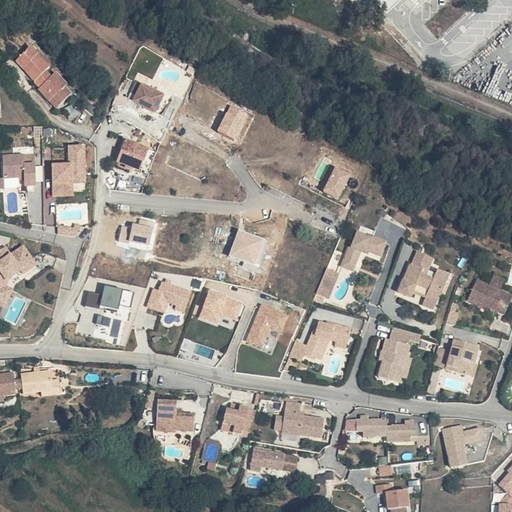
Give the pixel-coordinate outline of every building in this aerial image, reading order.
[(371,0),(387,17),(404,0),(371,0)] [(29,72),(37,80),(47,70),(52,66),(39,52),(34,56),(28,49),(17,58),(25,67),(27,65),(32,70),(29,72)] [(53,76),(47,70),(37,80),(42,86),(39,88),(50,99),(53,96),(61,104),(72,93),(66,86),(63,88),(57,81),(63,76),(58,71),(53,76)] [(65,86),(63,76),(57,81),(63,88),(66,86),(65,86)] [(135,101),(158,111),(165,94),(143,84),(135,101)] [(61,104),(53,96),(50,99),(57,107),(61,104)] [(232,105),(219,130),(236,139),(248,114),(232,105)] [(150,150),(126,141),(118,162),(142,171),(150,150)] [(85,146),(70,146),(71,165),(64,165),(64,170),(54,170),(54,195),(66,195),(66,183),(74,183),(73,176),(86,176),(85,146)] [(69,162),(68,146),(57,146),(58,162),(69,162)] [(26,154),(4,153),(3,175),(21,176),(25,177),(25,180),(25,185),(36,186),(37,164),(26,163),(26,154)] [(337,167),(324,191),(339,198),(352,175),(337,167)] [(74,183),(66,183),(66,195),(74,195),(74,183)] [(371,237),(356,232),(351,246),(348,245),(342,261),(354,265),(361,249),(365,251),(366,250),(374,253),(375,249),(382,251),(386,241),(371,235),(371,237)] [(25,275),(38,266),(26,247),(13,256),(8,247),(0,251),(0,267),(1,269),(0,270),(0,300),(7,285),(10,279),(22,271),(25,275)] [(428,261),(413,255),(408,267),(407,266),(404,274),(408,275),(405,281),(402,279),(396,295),(409,300),(411,295),(414,287),(427,292),(424,300),(421,308),(431,312),(438,294),(443,282),(445,276),(434,272),(432,275),(430,281),(422,278),(424,272),(428,261)] [(354,265),(342,261),(341,265),(352,270),(354,265)] [(328,271),(319,292),(328,296),(337,275),(328,271)] [(424,272),(422,278),(430,281),(432,275),(424,272)] [(154,288),(147,307),(165,313),(170,302),(178,305),(177,308),(185,311),(192,291),(163,281),(160,290),(154,288)] [(448,284),(443,282),(438,294),(443,296),(448,284)] [(511,302),(511,298),(478,282),(468,302),(483,309),(484,307),(505,317),(511,302)] [(13,288),(7,285),(0,300),(0,304),(4,306),(13,288)] [(120,309),(124,289),(106,285),(104,294),(90,291),(87,306),(101,309),(102,305),(120,309)] [(427,292),(414,287),(411,295),(424,300),(427,292)] [(211,290),(201,316),(218,323),(222,314),(237,320),(244,303),(211,290)] [(272,328),(284,333),(291,315),(262,303),(247,341),(264,348),(272,328)] [(105,316),(99,314),(97,323),(104,324),(105,316)] [(309,344),(298,339),(291,354),(302,359),(305,353),(315,358),(316,355),(322,358),(331,337),(339,339),(341,340),(342,337),(351,339),(354,328),(329,320),(329,323),(321,321),(320,324),(317,332),(315,331),(309,344)] [(420,334),(390,328),(388,340),(385,339),(382,352),(381,355),(383,356),(378,378),(400,383),(402,378),(398,377),(402,356),(406,357),(409,345),(407,345),(408,340),(418,342),(420,334)] [(341,340),(339,339),(338,344),(349,347),(351,339),(342,337),(341,340)] [(452,354),(439,350),(434,367),(447,371),(446,372),(467,379),(471,366),(475,367),(480,350),(466,346),(464,353),(460,352),(462,344),(455,342),(452,354)] [(406,357),(402,356),(398,377),(402,378),(406,379),(411,357),(406,357)] [(475,367),(471,366),(467,379),(474,381),(478,369),(475,367)] [(14,371),(0,372),(0,403),(0,404),(0,399),(17,396),(14,371)] [(52,372),(23,376),(26,395),(43,393),(55,391),(53,381),(52,372)] [(61,380),(53,381),(55,391),(43,393),(43,399),(63,396),(61,380)] [(178,401),(160,400),(158,431),(176,431),(177,428),(195,429),(196,413),(177,412),(178,401)] [(302,404),(288,402),(285,417),(283,430),(322,437),(325,420),(300,416),(302,404)] [(230,408),(227,407),(223,424),(235,426),(234,432),(243,434),(244,429),(252,431),(257,410),(248,408),(249,407),(239,405),(238,410),(230,408)] [(283,430),(285,417),(278,416),(276,429),(283,430)] [(362,421),(358,421),(359,432),(366,431),(378,430),(379,435),(390,435),(390,440),(401,439),(400,434),(413,434),(420,433),(419,422),(415,423),(407,423),(394,424),(394,425),(389,426),(389,420),(383,420),(383,419),(370,420),(362,421)] [(445,429),(462,426),(461,420),(437,424),(438,427),(444,427),(445,429)] [(235,426),(223,424),(222,430),(234,432),(235,426)] [(465,439),(462,426),(445,429),(451,463),(466,460),(462,440),(465,439)] [(287,453),(256,448),(252,469),(262,471),(263,465),(284,469),(284,468),(295,470),(298,456),(287,454),(287,453)] [(511,467),(509,471),(511,472),(500,484),(509,493),(499,504),(498,511),(511,511),(511,505),(510,505),(511,502),(511,467)] [(392,484),(378,485),(378,492),(386,492),(388,509),(390,508),(405,507),(409,507),(407,489),(392,491),(392,484)]
